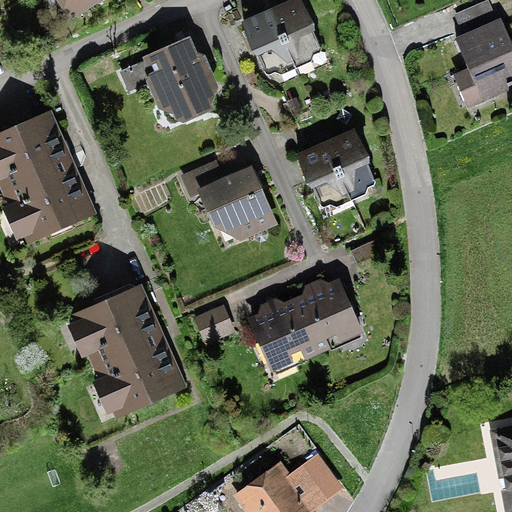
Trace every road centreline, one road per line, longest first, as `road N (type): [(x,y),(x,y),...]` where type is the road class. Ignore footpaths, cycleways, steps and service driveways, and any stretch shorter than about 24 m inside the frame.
road 1 (residential): [(359,0),(403,114),(425,235),(424,339),(409,427),(367,511)]
road 2 (residential): [(0,94),(212,0)]
